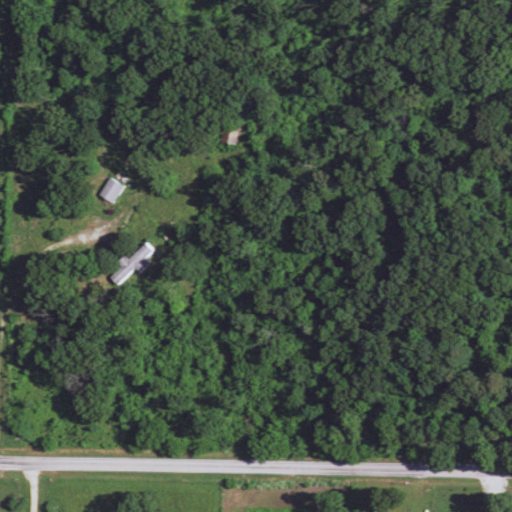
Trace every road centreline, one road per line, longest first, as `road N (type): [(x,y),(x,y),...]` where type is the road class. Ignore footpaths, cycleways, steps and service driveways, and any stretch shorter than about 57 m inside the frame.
road 1 (residential): [(511,474),(0,465)]
road 2 (residential): [(5,466),(2,0)]
